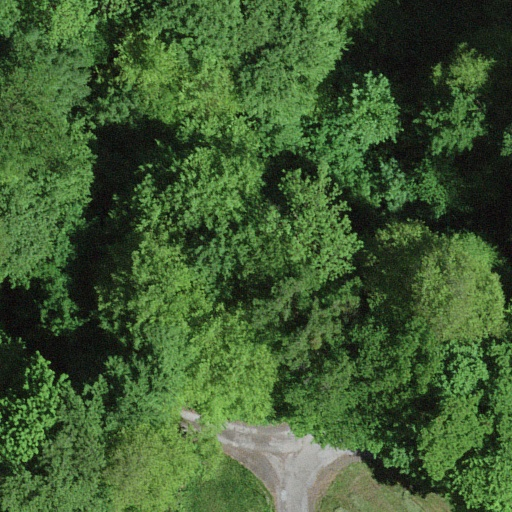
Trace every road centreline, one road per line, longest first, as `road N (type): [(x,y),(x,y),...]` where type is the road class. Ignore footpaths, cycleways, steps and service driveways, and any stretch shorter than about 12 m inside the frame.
road 1 (track): [(289,475),(0,379)]
road 2 (track): [(289,475),(356,435),(438,452),(505,511)]
